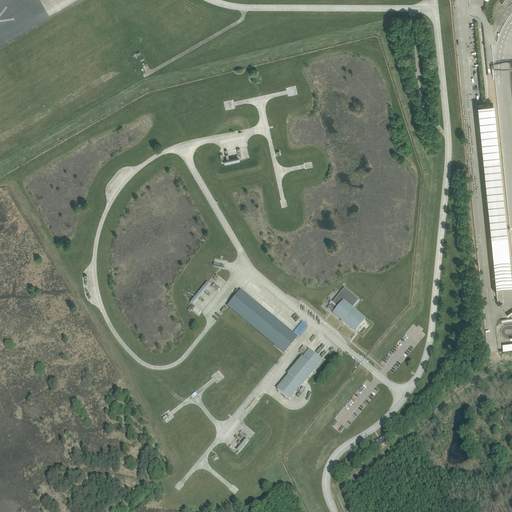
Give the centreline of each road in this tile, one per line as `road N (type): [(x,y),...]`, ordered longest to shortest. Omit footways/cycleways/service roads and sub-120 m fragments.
road 1 (unclassified): [(433,0),(449,138),(430,341),(405,397)]
road 2 (unclassified): [(267,126),(184,144),(250,268),(315,323)]
road 3 (track): [(346,511),(344,483),(486,373),(511,366)]
road 4 (unclassified): [(405,397),(335,455),(324,481),(333,511)]
road 5 (unclassified): [(223,433),(315,323)]
